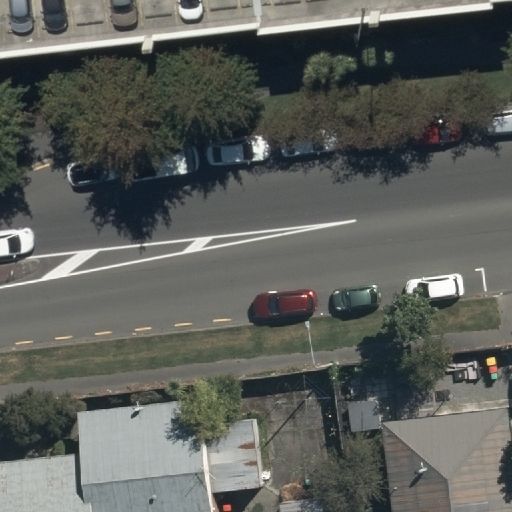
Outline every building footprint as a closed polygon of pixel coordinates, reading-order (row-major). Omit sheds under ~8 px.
[(0,0),(0,23),(199,0),(0,0)] [(0,511),(222,511),(219,483),(211,413),(208,385),(82,399),(87,440),(0,449),(0,511)] [(511,511),(511,393),(385,408),(396,511),(511,511)] [(211,413),(219,483),(266,477),(258,408),(211,413)] [(284,511),(354,511),(352,486),(283,494),(284,511)]
